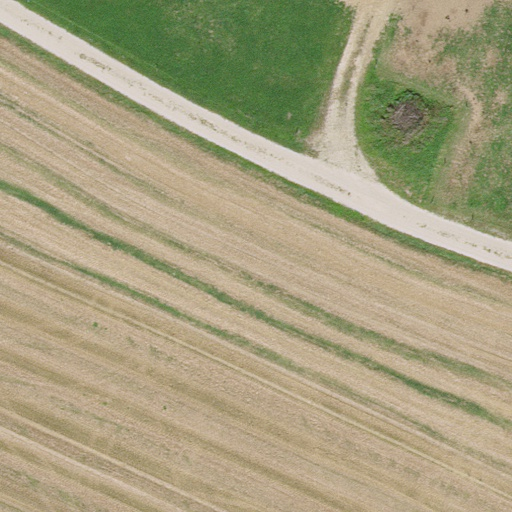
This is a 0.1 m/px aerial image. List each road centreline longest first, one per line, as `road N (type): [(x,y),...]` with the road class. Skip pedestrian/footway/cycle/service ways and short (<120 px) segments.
road 1 (track): [(511,259),(427,230),(328,177),(348,71),(376,0)]
road 2 (track): [(328,177),(215,132),(0,13)]
